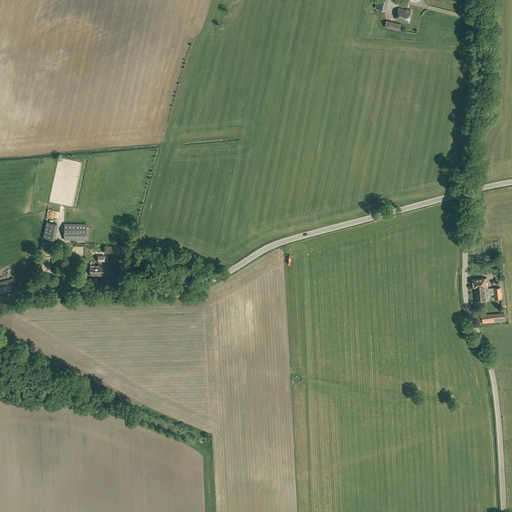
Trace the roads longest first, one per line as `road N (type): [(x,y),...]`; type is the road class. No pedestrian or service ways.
road 1 (tertiary): [(0,300),(38,289),(213,283),(263,250),(464,192)]
road 2 (unclassified): [(503,511),(495,391),(464,293),(464,192)]
road 3 (unclassified): [(464,192),(479,94),(479,0)]
